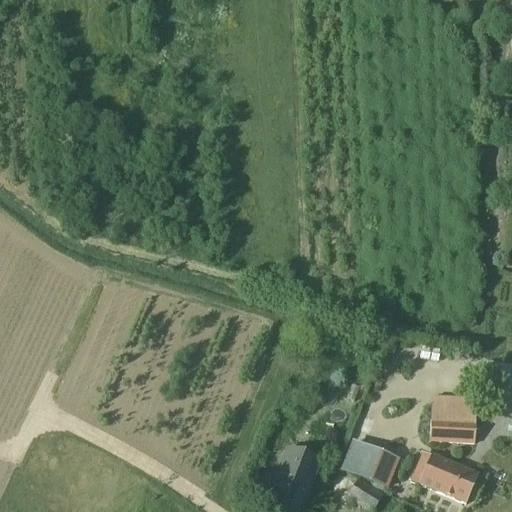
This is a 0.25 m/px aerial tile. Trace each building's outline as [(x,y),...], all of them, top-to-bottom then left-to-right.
[(474,425),(430,423),(429,443),(473,445),(474,425)] [(350,445),(341,471),(341,472),(385,490),(396,464),(350,445)] [(266,508),(275,511),(298,511),(318,463),(288,451),(266,508)] [(430,458),(418,487),(465,506),(477,478),(430,458)] [(356,481),(345,499),(363,511),(372,511),(382,496),(356,481)]
